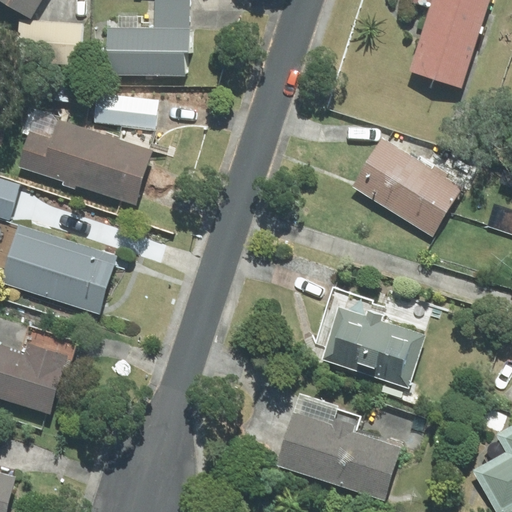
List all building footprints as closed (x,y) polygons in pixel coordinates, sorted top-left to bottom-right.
[(3,0),(31,16),(40,0),(3,0)] [(488,0),(429,0),(404,75),(457,92),(488,0)] [(81,24),(15,21),(13,67),(79,70),(81,24)] [(188,35),(106,35),(106,80),(188,81),(188,35)] [(73,85),(52,85),(51,105),(73,106),(73,85)] [(149,149),(37,113),(19,169),(131,205),(149,149)] [(462,192),(380,143),(351,192),(432,239),(462,192)] [(21,185),(0,178),(0,219),(10,222),(21,185)] [(113,260),(19,228),(1,283),(94,315),(113,260)] [(420,338),(333,311),(316,362),(403,390),(420,338)] [(63,365),(0,347),(0,400),(49,414),(63,365)] [(395,452),(282,420),(268,468),(382,500),(395,452)] [(511,511),(511,428),(496,438),(505,453),(471,473),(493,511),(511,511)] [(0,511),(3,511),(13,481),(0,477),(0,511)]
